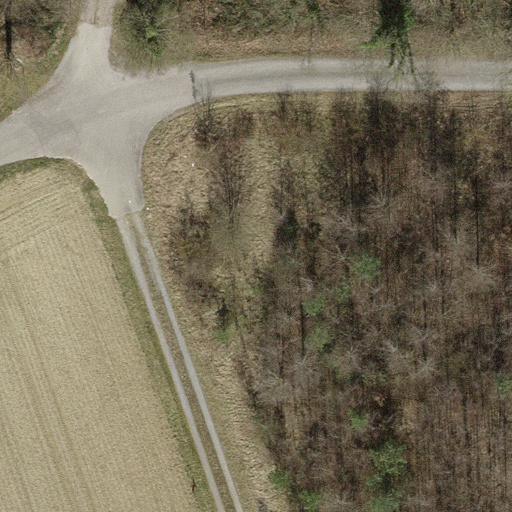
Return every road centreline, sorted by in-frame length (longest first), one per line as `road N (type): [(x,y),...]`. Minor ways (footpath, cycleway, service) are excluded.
road 1 (track): [(0,153),(93,114),(204,84),(511,77)]
road 2 (track): [(93,114),(231,511)]
